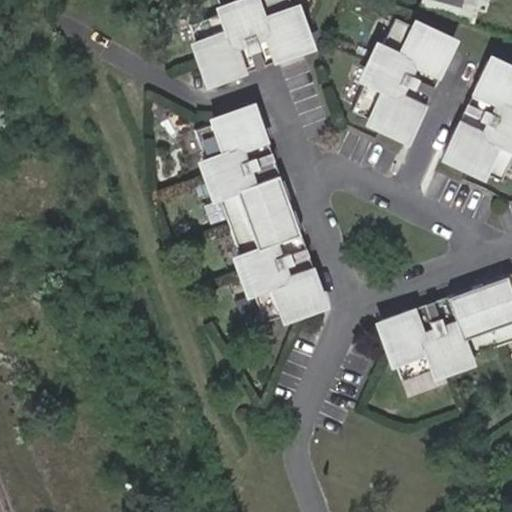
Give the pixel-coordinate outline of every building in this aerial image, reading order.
[(306,49),(288,0),(245,0),(236,4),(258,66),(263,64),(252,35),(266,30),(277,59),(306,49)] [(455,17),(458,7),(433,0),(420,0),(420,4),(455,17)] [(484,13),(488,0),(459,0),(458,7),(455,17),(473,24),(477,11),(484,13)] [(258,66),(236,4),(217,11),(217,13),(189,24),(210,83),(240,73),(229,43),(243,38),(254,68),(258,66)] [(440,73),(453,45),(394,17),(380,45),(378,44),(370,62),(431,91),(433,86),(405,73),(411,60),(440,73)] [(277,59),(266,30),(252,35),(263,64),(277,59)] [(254,68),(243,38),(229,43),(240,73),(254,68)] [(440,73),(411,60),(405,73),(433,86),(440,73)] [(511,73),(485,61),(472,88),(500,103),(494,116),(466,102),(464,106),(511,129),(511,73)] [(423,109),(394,95),(400,82),(429,95),(431,91),(370,62),(362,80),(364,81),(350,109),(409,137),(423,109)] [(429,95),(400,82),(394,95),(423,109),(429,95)] [(494,116),(500,103),(472,88),(466,102),(494,116)] [(233,148),(263,137),(249,101),(205,117),(208,124),(193,129),(204,159),(202,159),(209,177),(270,156),(268,151),(239,163),(233,148)] [(499,180),(511,154),(511,129),(464,106),(462,111),(490,124),(484,138),(456,124),(443,152),(499,180)] [(484,138),(490,124),(462,111),(456,124),(484,138)] [(268,151),(263,137),(233,148),(239,163),(268,151)] [(287,204),(276,174),(247,185),(241,171),(271,160),(270,156),(209,177),(216,197),(217,196),(228,225),(287,204)] [(276,174),(271,160),(241,171),(247,185),(276,174)] [(298,234),(287,204),(228,225),(239,254),(237,255),(244,274),(305,252),(303,248),(273,258),(268,244),(298,234)] [(303,248),(298,234),(268,244),(273,258),(303,248)] [(325,306),(311,271),(282,281),(276,267),(306,256),(305,252),(244,274),(250,292),(252,291),(263,321),(277,315),(280,322),(325,306)] [(311,271),(306,256),(276,267),(282,281),(311,271)] [(511,295),(505,275),(474,285),(496,345),(511,338),(511,295)] [(474,285),(445,296),(456,326),(442,331),(431,301),(426,303),(448,363),(468,357),(467,355),(496,345),(474,285)] [(445,296),(431,301),(442,331),(456,326),(445,296)] [(419,339),(408,309),(372,322),(388,367),(395,364),(400,379),(429,368),(430,370),(448,363),(426,303),(422,304),(433,334),(419,339)] [(422,304),(408,309),(419,339),(433,334),(422,304)]
